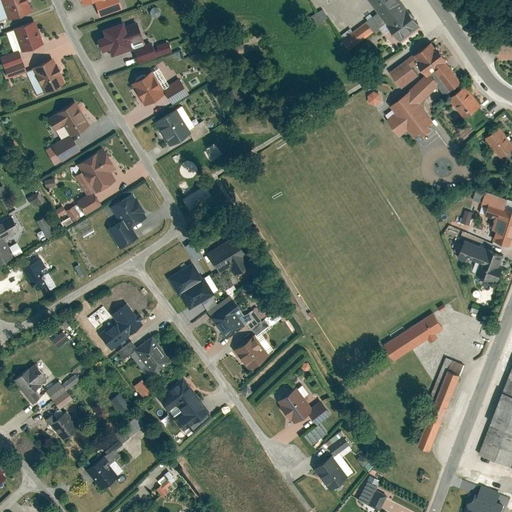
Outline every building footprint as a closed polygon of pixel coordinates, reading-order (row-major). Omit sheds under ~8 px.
[(29,0),(3,0),(10,17),(33,9),(29,0)] [(84,0),(85,2),(90,0),(95,0),(101,16),(126,8),(122,0),(84,0)] [(399,0),(369,0),(400,39),(418,25),(399,0)] [(308,17),(313,26),(327,18),(322,9),(308,17)] [(36,19),(15,26),(23,50),(45,42),(36,19)] [(128,27),(125,19),(103,27),(106,34),(100,36),(105,50),(111,48),(113,54),(135,46),(133,40),(145,36),(141,23),(128,27)] [(169,40),(154,45),(158,55),(173,50),(169,40)] [(449,59),(451,57),(438,41),(436,43),(433,40),(417,53),(420,57),(418,59),(429,72),(430,74),(433,72),(437,68),(449,59)] [(153,41),(135,48),(140,62),(158,56),(158,55),(154,45),(153,41)] [(6,66),(24,60),(20,49),(2,55),(6,66)] [(418,59),(420,57),(417,53),(416,52),(409,58),(413,63),(418,59)] [(67,80),(55,56),(34,66),(46,90),(67,80)] [(413,63),(409,58),(392,72),(405,87),(422,74),(413,63)] [(466,80),(449,59),(437,68),(454,89),(466,80)] [(24,60),(6,66),(10,77),(28,70),(24,60)] [(166,92),(154,69),(132,81),(144,104),(166,92)] [(429,72),(412,89),(422,101),(442,81),(433,72),(430,74),(429,72)] [(182,78),(165,87),(174,102),(191,93),(182,78)] [(451,97),(466,116),(483,102),(468,83),(451,97)] [(236,85),(227,90),(233,102),(242,98),(236,85)] [(410,127),(417,135),(437,119),(422,101),(412,89),(392,105),(397,111),(389,118),(402,133),(410,127)] [(371,105),(383,101),(379,90),(368,94),(371,105)] [(77,100),(49,116),(56,129),(65,124),(72,134),(90,124),(77,100)] [(178,108),(157,121),(171,144),(192,131),(178,108)] [(488,136),(504,155),(511,148),(511,135),(502,124),(488,136)] [(82,149),(74,133),(54,144),(63,160),(82,149)] [(105,146),(79,162),(84,170),(96,191),(117,179),(112,171),(118,167),(105,146)] [(96,191),(84,170),(77,174),(89,195),(96,191)] [(54,178),(44,179),(45,187),(54,186),(54,178)] [(477,188),(473,200),(481,202),(485,190),(477,188)] [(103,205),(96,191),(89,195),(79,200),(87,214),(103,205)] [(148,216),(133,191),(111,205),(120,219),(109,227),(122,247),(139,236),(133,225),(148,216)] [(496,238),(511,243),(511,206),(507,204),(509,198),(487,191),(483,204),(490,206),(487,213),(498,217),(495,226),(499,227),(496,238)] [(463,221),(471,223),(476,211),(468,208),(463,221)] [(56,213),(60,220),(68,217),(65,209),(56,213)] [(14,213),(0,220),(0,263),(16,256),(6,235),(21,228),(14,213)] [(45,237),(53,233),(43,216),(35,220),(45,237)] [(237,234),(210,250),(222,270),(230,265),(236,274),(255,263),(237,234)] [(478,272),(500,281),(505,269),(500,267),(506,253),(468,237),(460,256),(481,264),(478,272)] [(200,278),(191,264),(168,277),(178,294),(181,293),(190,308),(213,294),(203,277),(200,278)] [(40,267),(28,274),(37,290),(46,284),(50,290),(58,285),(50,271),(45,274),(40,267)] [(223,270),(209,279),(219,295),(233,286),(223,270)] [(118,322),(112,326),(119,335),(112,341),(116,346),(143,325),(125,303),(112,314),(118,322)] [(229,303),(209,318),(226,340),(244,327),(234,314),(237,313),(229,303)] [(263,304),(253,311),(259,319),(269,312),(263,304)] [(433,310),(384,343),(394,358),(428,335),(431,339),(437,335),(434,331),(443,325),(433,310)] [(63,330),(50,338),(56,347),(69,340),(63,330)] [(152,332),(135,347),(157,373),(174,358),(152,332)] [(256,332),(233,350),(251,372),(273,354),(256,332)] [(463,364),(445,357),(431,392),(436,394),(416,446),(429,451),(463,364)] [(38,361),(15,379),(34,403),(41,398),(35,389),(50,378),(38,361)] [(511,363),(501,392),(511,395),(511,363)] [(79,378),(88,370),(82,365),(74,373),(79,378)] [(183,374),(159,395),(189,428),(212,408),(183,374)] [(143,378),(135,385),(147,398),(155,391),(143,378)] [(60,379),(47,388),(60,405),(73,396),(60,379)] [(298,384),(279,399),(296,421),(309,411),(319,424),(334,412),(323,398),(314,405),(298,384)] [(121,391),(113,398),(123,411),(132,404),(121,391)] [(511,467),(511,466),(511,395),(501,392),(478,454),(511,467)] [(63,404),(47,417),(65,438),(81,425),(63,404)] [(303,434),(309,444),(326,434),(320,423),(303,434)] [(330,446),(336,454),(352,442),(346,434),(330,446)] [(103,454),(87,468),(104,487),(120,474),(103,454)] [(350,475),(333,454),(315,468),(332,489),(350,475)] [(160,484),(155,490),(163,497),(170,488),(177,494),(184,486),(167,471),(157,482),(160,484)] [(381,479),(371,474),(359,497),(369,502),(381,479)] [(388,494),(377,489),(370,503),(381,508),(388,494)] [(500,511),(503,506),(474,494),(466,511),(500,511)]
